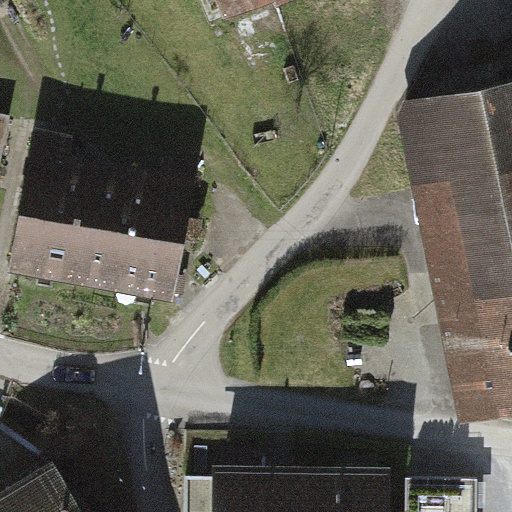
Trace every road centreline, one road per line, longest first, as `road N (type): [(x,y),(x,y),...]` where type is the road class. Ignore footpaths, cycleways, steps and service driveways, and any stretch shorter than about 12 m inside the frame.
road 1 (track): [(431,0),(358,148),(315,209),(186,343),(154,393)]
road 2 (residential): [(0,360),(154,393)]
road 3 (track): [(154,393),(143,427),(153,511)]
